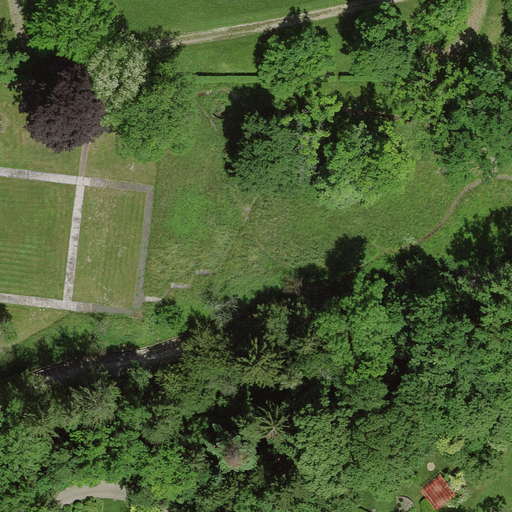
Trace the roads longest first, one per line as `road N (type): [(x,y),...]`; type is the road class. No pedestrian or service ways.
road 1 (track): [(0,393),(436,281),(511,269)]
road 2 (track): [(17,0),(27,56),(163,45),(399,0)]
road 3 (track): [(482,0),(469,34),(434,53),(400,21),(368,6)]
